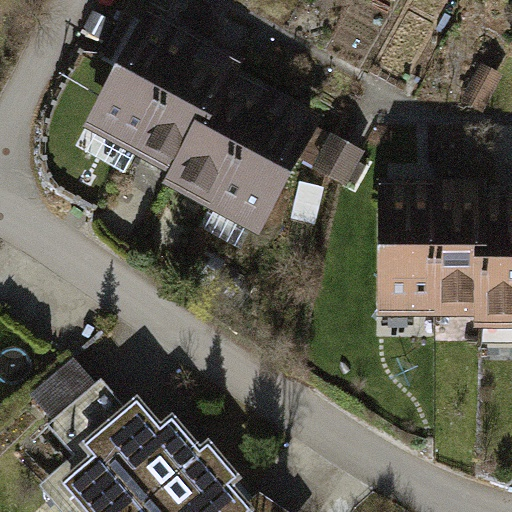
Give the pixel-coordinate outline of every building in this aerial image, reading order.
[(86,127),(132,151),(193,39),(147,15),(86,127)] [(132,151),(176,175),(231,74),(237,63),(193,39),(132,151)] [(168,188),(211,212),(272,98),(231,74),(176,175),(168,188)] [(211,212),(253,234),(314,120),(272,98),(211,212)] [(432,331),(440,188),(379,184),(371,328),(432,331)] [(432,331),(479,334),(487,190),(440,188),(432,331)] [(479,334),(511,335),(511,191),(487,190),(479,334)] [(58,511),(117,511),(197,444),(168,410),(150,426),(123,394),(67,442),(77,453),(37,487),(58,511)] [(227,478),(197,444),(117,511),(243,511),(220,485),(227,478)]
